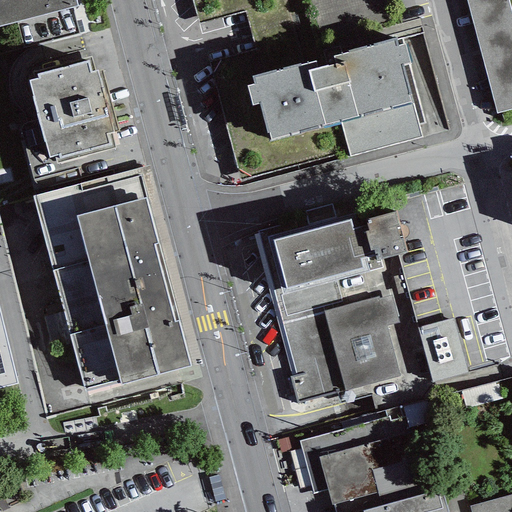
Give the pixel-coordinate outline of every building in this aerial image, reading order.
[(0,0),(0,25),(78,5),(76,0),(0,0)] [(191,0),(198,24),(245,12),(256,51),(209,64),(241,181),(349,151),(339,121),(271,139),(269,134),(267,134),(259,104),(252,106),(248,86),(254,85),(252,76),(300,63),(285,0),(191,0)] [(466,0),(469,9),(503,0),(466,0)] [(503,0),(469,9),(483,61),(511,53),(511,15),(508,0),(503,0)] [(300,63),(252,76),(254,85),(248,86),(252,106),(259,104),(267,134),(269,134),(271,139),(339,121),(412,102),(402,65),(411,63),(406,44),(397,46),(395,39),(300,63)] [(511,110),(511,53),(483,61),(497,115),(511,110)] [(38,79),(29,81),(49,159),(55,157),(57,164),(115,148),(111,133),(117,132),(102,72),(98,73),(97,70),(91,72),(88,61),(37,75),(38,79)] [(191,367),(189,362),(137,168),(33,196),(85,390),(120,380),(121,385),(191,367)] [(393,199),(258,233),(259,235),(274,295),(383,266),(380,258),(406,252),(393,199)] [(398,323),(383,266),(274,295),(296,375),(289,377),(297,405),(406,375),(393,325),(398,323)] [(419,320),(434,374),(470,364),(455,310),(419,320)] [(0,388),(17,384),(0,313),(0,388)] [(378,496),(427,483),(412,429),(394,434),(389,416),(298,440),(312,493),(327,489),(331,505),(334,504),(377,493),(378,496)] [(377,493),(334,504),(335,511),(449,511),(442,486),(429,490),(427,483),(378,496),(377,493)] [(511,511),(511,494),(469,506),(470,511),(511,511)]
